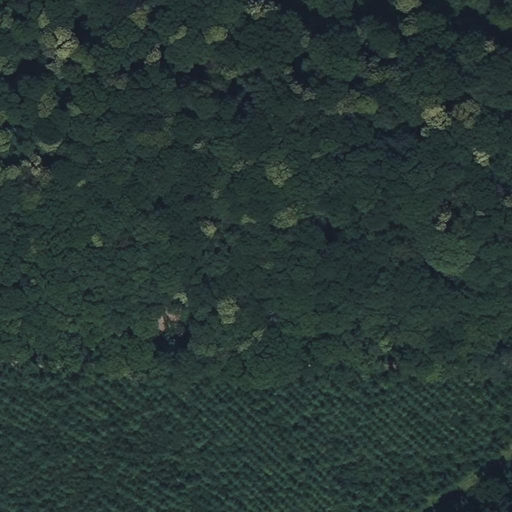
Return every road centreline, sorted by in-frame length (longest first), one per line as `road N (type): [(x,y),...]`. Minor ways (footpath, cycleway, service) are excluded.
road 1 (track): [(511,122),(479,120),(343,70),(272,67),(135,17),(36,0)]
road 2 (track): [(511,430),(383,511)]
